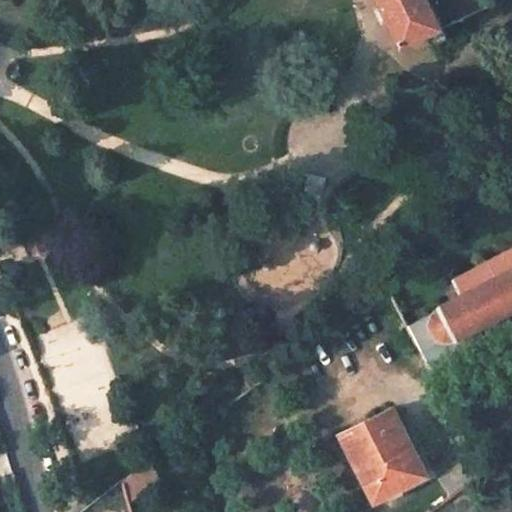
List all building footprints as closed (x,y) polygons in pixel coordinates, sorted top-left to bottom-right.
[(380,0),(403,46),(436,30),(493,2),(492,0),(380,0)] [(511,249),(488,261),(487,258),(484,260),(485,263),(455,279),(454,276),(451,278),(454,283),(450,286),(449,289),(449,291),(451,296),(453,298),(456,299),(438,307),(440,311),(407,327),(431,374),(435,373),(435,372),(434,370),(485,343),(487,346),(490,345),(489,342),(511,329),(511,249)] [(392,408),(341,434),(376,501),(427,475),(392,408)] [(475,463),(465,469),(470,480),(480,473),(475,463)] [(81,510),(79,511),(132,511),(124,480),(81,510)]
